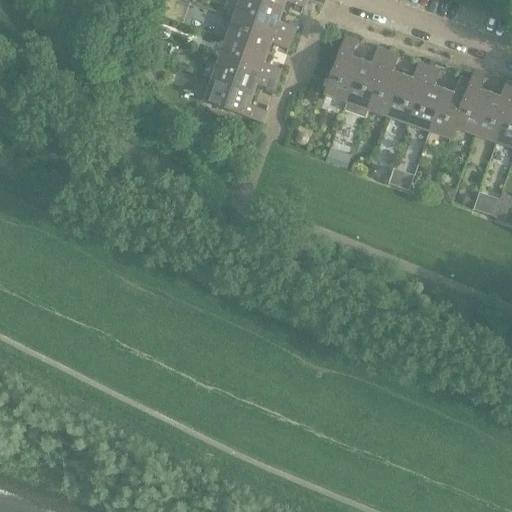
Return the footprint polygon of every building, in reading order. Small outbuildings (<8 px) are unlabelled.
[(282,13),(245,0),(243,0),(236,20),(293,40),(296,29),(279,23),(282,13)] [(306,0),(245,0),(282,13),(286,3),(304,9),(306,0)] [(293,40),(236,20),(229,41),(267,55),(271,44),(289,51),(293,40)] [(346,39),(326,95),(348,103),(362,64),(352,61),(358,43),(346,39)] [(154,40),(150,51),(161,55),(165,44),(154,40)] [(267,55),(229,41),(221,61),(278,82),(282,71),(264,64),(267,55)] [(389,54),(378,50),(372,68),(362,64),(348,103),(369,110),(389,54)] [(399,58),(389,54),(369,110),(389,118),(403,79),(393,75),(399,58)] [(278,82),(221,61),(214,82),(253,96),(256,86),(274,92),(278,82)] [(430,69),(419,65),(413,83),(403,79),(389,118),(410,125),(430,69)] [(441,72),(430,69),(410,125),(431,132),(444,94),(434,90),(441,72)] [(471,83),(461,79),(454,97),(444,94),(431,132),(452,140),(476,72),(475,72),(471,83)] [(487,76),(476,72),(452,140),(456,129),(477,136),(490,97),(480,94),(487,76)] [(253,96),(214,82),(206,104),(263,124),(267,112),(249,106),(253,96)] [(511,102),(511,84),(507,83),(500,101),(490,97),(477,136),(497,143),(511,102)] [(511,102),(497,143),(511,148),(511,102)] [(341,155),(337,166),(347,169),(351,158),(341,155)] [(406,174),(400,189),(409,192),(414,177),(406,174)] [(493,201),(488,216),(493,218),(498,202),(493,201)] [(499,208),(495,218),(505,221),(508,211),(499,208)]
